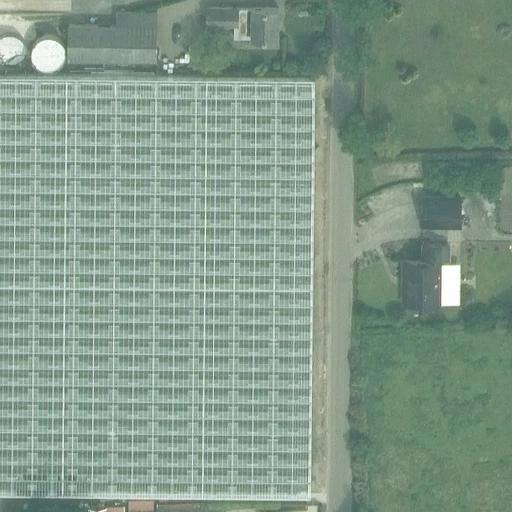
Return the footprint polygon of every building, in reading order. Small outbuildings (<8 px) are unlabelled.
[(207,8),(207,25),(234,26),(234,38),(252,38),(252,39),(278,39),(279,9),(207,8)] [(157,13),(117,12),(117,25),(69,25),(69,60),(156,61),(157,13)] [(0,64),(6,66),(10,52),(0,49),(0,64)] [(0,72),(0,489),(311,493),(315,76),(0,72)] [(460,226),(460,201),(460,198),(423,197),(423,225),(460,226)] [(407,305),(440,305),(440,261),(448,261),(448,245),(423,244),(423,261),(404,261),(404,276),(407,276),(407,305)] [(157,505),(157,511),(207,511),(207,503),(157,505)]
